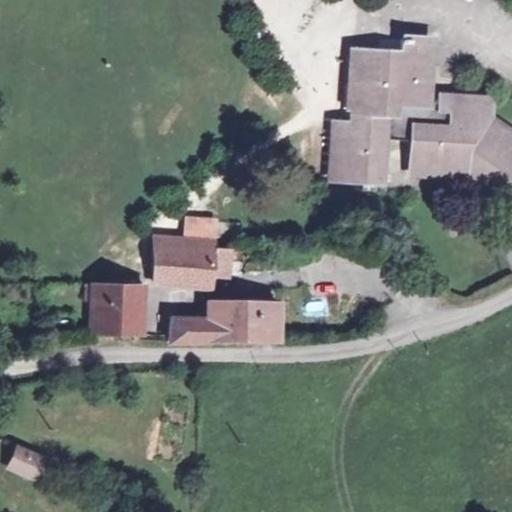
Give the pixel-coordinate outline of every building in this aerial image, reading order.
[(403,47),(346,44),(342,102),(351,104),(349,119),(327,115),(322,179),(401,177),(470,179),(499,194),(511,173),(511,123),(491,107),(493,90),(434,86),(434,34),(404,30),(403,47)] [(181,236),(147,234),(143,285),(229,291),(232,250),(235,210),(183,206),(181,236)] [(150,289),(92,283),(88,327),(146,332),(150,289)] [(283,345),(284,299),(207,298),(206,315),(171,315),(171,342),(283,345)] [(2,468),(32,480),(42,455),(12,443),(2,468)]
